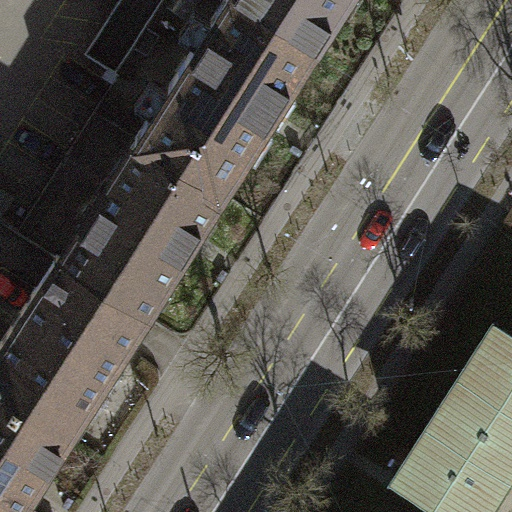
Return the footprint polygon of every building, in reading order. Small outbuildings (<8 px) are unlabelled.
[(216,0),(129,136),(214,191),(265,111),(308,45),(238,0),(216,0)] [(238,0),(308,45),(337,0),(238,0)] [(51,258),(136,312),(172,257),(214,191),(129,136),(51,258)] [(136,312),(51,258),(47,255),(38,270),(0,328),(0,395),(59,433),(126,328),(136,312)] [(464,511),(478,511),(511,459),(511,336),(496,326),(402,472),(464,511)] [(0,511),(7,511),(18,495),(59,433),(0,395),(0,511)]
